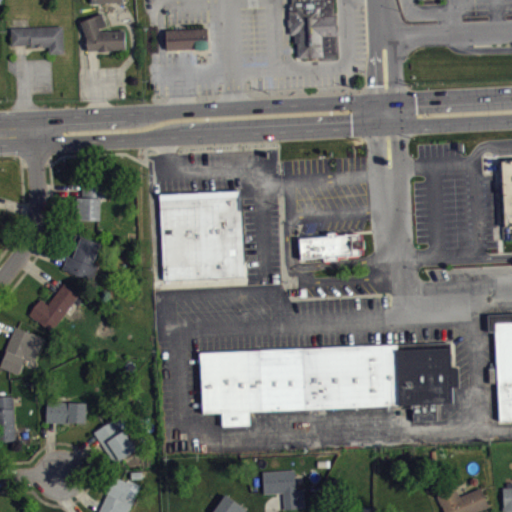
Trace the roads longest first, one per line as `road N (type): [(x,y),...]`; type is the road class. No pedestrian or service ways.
road 1 (secondary): [(385,99),(143,110)]
road 2 (secondary): [(197,132),(386,124)]
road 3 (secondary): [(33,130),(72,140),(197,132)]
road 4 (residential): [(0,280),(35,218),(33,130)]
road 5 (secondary): [(511,93),(385,99)]
road 6 (secondary): [(386,124),(511,119)]
